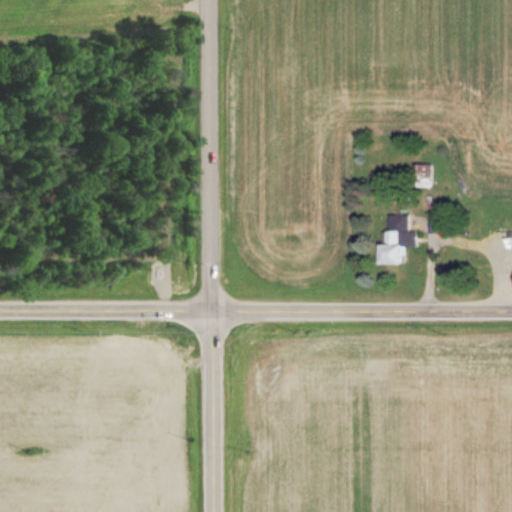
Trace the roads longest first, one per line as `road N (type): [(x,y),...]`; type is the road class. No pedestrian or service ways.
road 1 (tertiary): [(511,312),(0,311)]
road 2 (residential): [(208,511),(207,0)]
